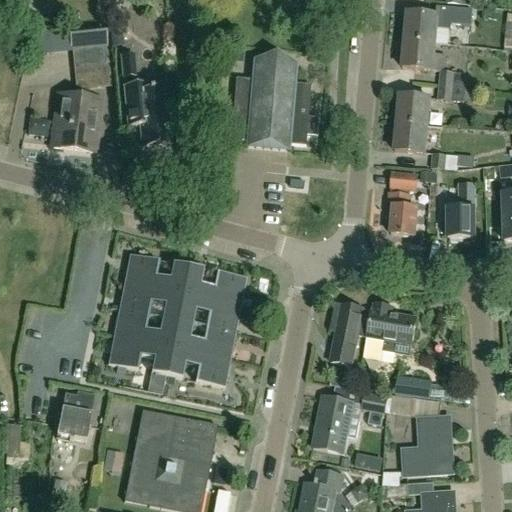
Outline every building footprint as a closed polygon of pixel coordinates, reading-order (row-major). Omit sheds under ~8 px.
[(446,0),(446,6),(472,9),(473,0),(446,0)] [(407,17),(405,44),(436,47),(438,20),(407,17)] [(30,32),(47,35),(49,22),(32,19),(30,32)] [(51,150),(94,156),(101,103),(86,101),(86,91),(110,89),(105,30),(68,33),(68,32),(48,34),(50,56),(71,54),(70,52),(72,52),(76,91),(77,91),(76,100),(57,98),(51,150)] [(112,35),(113,50),(125,49),(123,34),(112,35)] [(436,47),(405,44),(402,71),(439,74),(438,89),(464,91),(466,76),(445,74),(446,57),(435,56),(436,47)] [(230,132),(229,142),(304,149),(305,139),(316,140),(318,121),(307,120),(310,88),(293,86),(295,68),(275,56),(253,64),(252,82),(235,81),(232,113),(221,112),(219,131),(230,132)] [(121,58),(123,80),(135,79),(133,57),(121,58)] [(142,151),(170,148),(168,126),(172,126),(168,90),(146,93),(146,86),(124,88),(128,130),(140,129),(142,151)] [(464,91),(438,89),(437,103),(478,105),(479,91),(464,91)] [(397,127),(428,129),(430,102),(399,100),(397,127)] [(28,134),(47,136),(49,125),(30,122),(28,134)] [(428,129),(397,127),(394,154),(425,156),(428,129)] [(458,159),(432,157),(431,172),(458,174),(458,169),(474,171),(475,159),(458,158),(458,159)] [(448,212),(448,241),(451,241),(451,245),(463,245),(463,241),(475,241),(475,212),(474,212),(474,187),(480,187),(480,172),(457,175),(458,212),(448,212)] [(420,185),(431,186),(432,177),(421,176),(420,185)] [(391,237),(414,239),(417,212),(408,211),(409,199),(409,193),(415,194),(417,179),(392,177),(391,192),(391,197),(390,197),(389,215),(393,215),(391,237)] [(182,298),(187,270),(129,259),(123,286),(182,298)] [(182,298),(240,309),(246,282),(187,270),(182,298)] [(123,286),(118,314),(176,325),(182,298),(123,286)] [(182,298),(176,325),(235,337),(240,309),(182,298)] [(364,360),(372,314),(362,313),(362,312),(343,308),(331,365),(350,369),(357,338),(367,340),(363,360),(364,360)] [(372,314),(364,360),(381,363),(382,355),(409,360),(411,348),(412,348),(416,322),(391,318),(392,311),(375,308),(374,315),(372,314)] [(73,330),(76,314),(54,310),(51,326),(73,330)] [(118,314),(113,341),(171,353),(176,325),(118,314)] [(171,353),(229,364),(235,337),(176,325),(171,353)] [(107,369),(166,380),(171,353),(113,341),(107,369)] [(171,353),(166,380),(224,392),(229,364),(171,353)] [(395,398),(428,402),(430,384),(397,380),(395,398)] [(84,416),(88,399),(77,396),(76,400),(63,398),(63,400),(66,400),(64,412),(61,411),(55,439),(85,445),(90,417),(84,416)] [(387,417),(388,401),(365,396),(363,407),(323,399),(313,451),(343,457),(346,440),(356,442),(362,413),(368,415),(367,420),(376,422),(377,417),(385,419),(385,417),(387,417)] [(388,401),(387,417),(389,418),(390,414),(408,418),(411,403),(391,399),(390,401),(388,401)] [(158,511),(200,511),(216,429),(141,414),(123,505),(158,511)] [(420,453),(403,454),(404,479),(427,478),(427,468),(451,466),(450,431),(439,431),(439,422),(419,423),(420,453)] [(45,461),(45,439),(34,439),(35,424),(20,424),(19,460),(45,461)] [(382,462),(370,460),(367,472),(380,475),(382,462)] [(300,511),(331,511),(335,494),(340,495),(343,479),(318,474),(315,489),(305,487),(300,511)] [(381,489),(403,488),(403,475),(381,476),(381,489)] [(77,498),(78,478),(67,478),(66,497),(77,498)] [(53,485),(50,501),(62,503),(65,487),(53,485)] [(407,488),(403,488),(381,489),(382,501),(408,500),(407,488)] [(214,497),(211,511),(225,511),(227,499),(214,497)] [(424,511),(454,511),(455,506),(453,506),(453,497),(443,497),(423,498),(424,511)]
